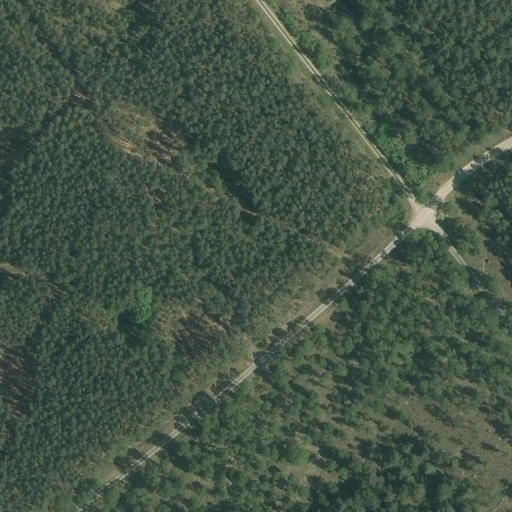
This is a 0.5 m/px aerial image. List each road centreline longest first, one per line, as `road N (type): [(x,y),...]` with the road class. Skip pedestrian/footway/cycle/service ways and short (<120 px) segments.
road 1 (unclassified): [(72,511),(295,329),(424,208)]
road 2 (unclassified): [(511,323),(424,208)]
